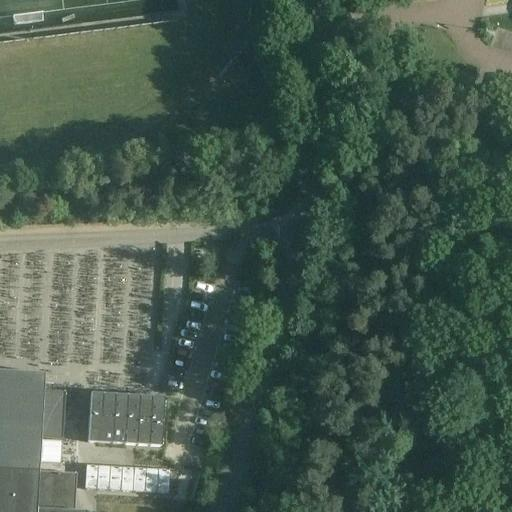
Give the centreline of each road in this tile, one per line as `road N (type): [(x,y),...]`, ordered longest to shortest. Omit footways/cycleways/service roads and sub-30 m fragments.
road 1 (unclassified): [(224,511),(314,189),(313,32)]
road 2 (residential): [(465,17),(313,32)]
